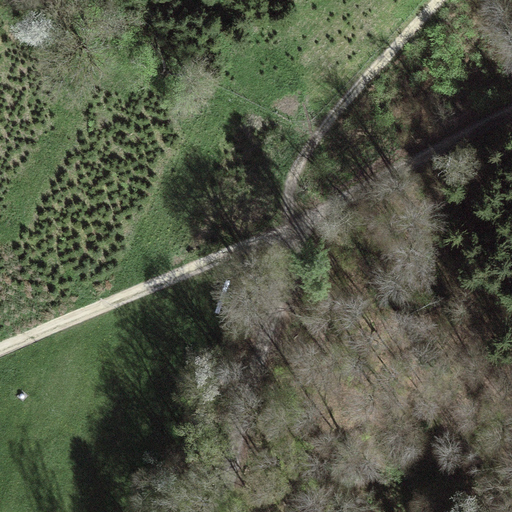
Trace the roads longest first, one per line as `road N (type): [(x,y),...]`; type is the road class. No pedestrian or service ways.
road 1 (track): [(0,348),(288,227)]
road 2 (track): [(511,502),(332,387),(300,360),(279,319)]
road 3 (track): [(226,511),(298,266),(288,227)]
road 4 (track): [(437,0),(312,142),(289,185),(288,227)]
road 5 (track): [(288,227),(511,111)]
